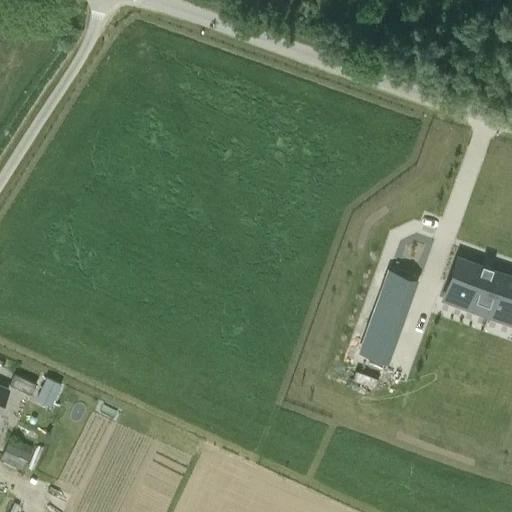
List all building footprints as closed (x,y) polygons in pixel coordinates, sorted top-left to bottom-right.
[(458,255),(443,298),(466,306),(469,298),(488,305),(485,313),(497,317),(500,309),(511,313),(511,274),(490,267),(492,263),(481,259),(480,263),(458,255)] [(389,266),(359,349),(386,359),(395,334),(372,325),(383,293),(407,301),(416,276),(389,266)] [(31,394),(36,383),(14,373),(9,383),(31,394)] [(60,384),(46,377),(42,387),(56,394),(60,384)] [(1,458),(22,468),(33,446),(12,436),(1,458)]
